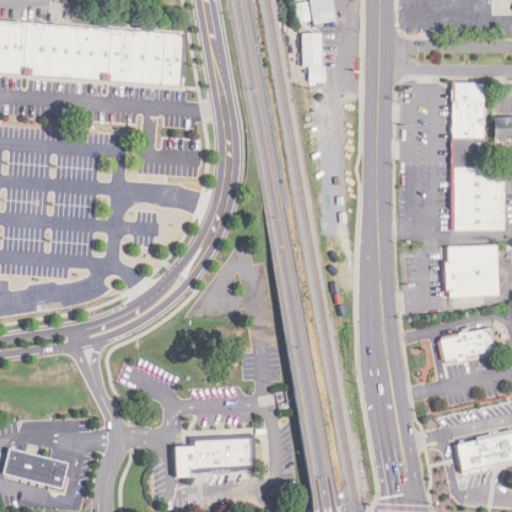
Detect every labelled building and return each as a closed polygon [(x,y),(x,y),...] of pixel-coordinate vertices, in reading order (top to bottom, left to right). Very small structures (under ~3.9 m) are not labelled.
[(306,0),(310,24),(334,21),(331,0),(306,0)] [(294,3),(296,22),(309,21),(307,2),(294,3)] [(180,86),(0,73),(0,22),(184,36),(180,86)] [(320,33),(301,33),(302,66),(321,66),(320,33)] [(455,231),(507,231),(507,168),(487,168),(487,83),(455,83),(455,231)] [(491,140),(511,140),(511,118),(491,118),(491,140)] [(447,248),(450,299),(503,296),(500,245),(447,248)] [(441,340),(446,361),(456,359),(457,363),(468,360),(467,356),(495,350),(489,327),(468,332),(468,330),(458,332),(459,335),(441,340)] [(280,413),(278,406),(289,404),(290,412),(280,413)] [(457,443),(511,431),(511,464),(507,466),(471,474),(462,476),(457,443)] [(191,474),(190,442),(190,439),(255,436),(255,439),(257,472),(191,474)] [(62,491),(3,475),(9,450),(68,465),(62,491)]
